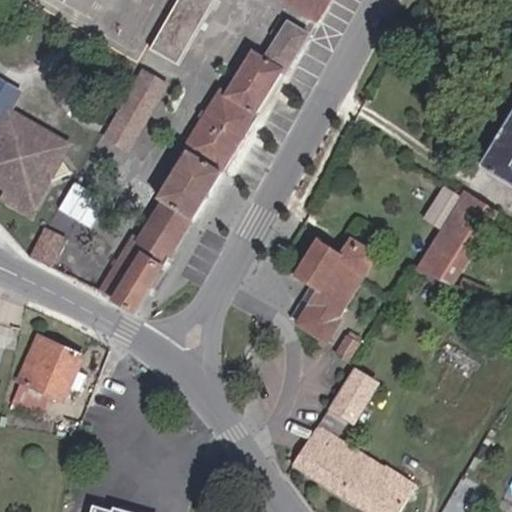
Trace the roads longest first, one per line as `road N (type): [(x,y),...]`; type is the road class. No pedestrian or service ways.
road 1 (unclassified): [(382,0),(174,372)]
road 2 (tertiary): [(174,372),(125,331),(0,274)]
road 3 (tertiary): [(282,511),(235,436),(174,372)]
